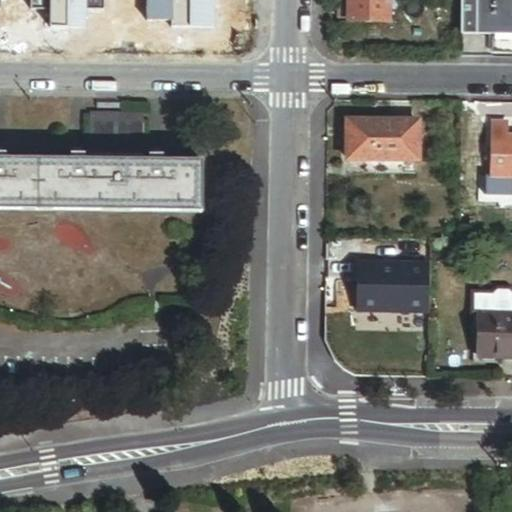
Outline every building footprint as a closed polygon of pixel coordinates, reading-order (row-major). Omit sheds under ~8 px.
[(70,0),(70,33),(99,33),(99,0),(70,0)] [(169,0),(169,34),(217,35),(217,0),(169,0)] [(387,0),(348,0),(348,1),(348,19),(347,23),(387,25),(387,0)] [(476,0),(460,0),(460,36),(476,36),(476,35),(476,0)] [(511,0),(476,0),(476,35),(476,36),(493,36),(493,33),(511,33),(511,0)] [(348,19),(348,1),(338,1),(338,19),(348,19)] [(140,112),(86,111),(86,156),(140,156),(140,112)] [(388,161),(389,123),(347,122),(347,161),(388,161)] [(418,123),(389,123),(388,161),(418,161),(418,160),(418,132),(418,123)] [(505,124),(490,124),(490,154),(489,160),(489,179),(505,179),(511,179),(511,137),(505,138),(505,124)] [(418,160),(432,160),(432,132),(418,132),(418,160)] [(0,161),(0,210),(199,212),(199,163),(160,162),(146,162),(81,162),(68,162),(4,161),(0,161)] [(489,179),(481,179),(481,191),(505,191),(505,179),(489,179)] [(430,314),(430,265),(357,265),(357,313),(430,314)] [(478,315),(511,315),(511,294),(508,291),(496,291),(491,296),(472,296),(472,316),(478,316),(478,315)] [(511,315),(478,315),(478,316),(478,359),(511,358),(511,315)]
